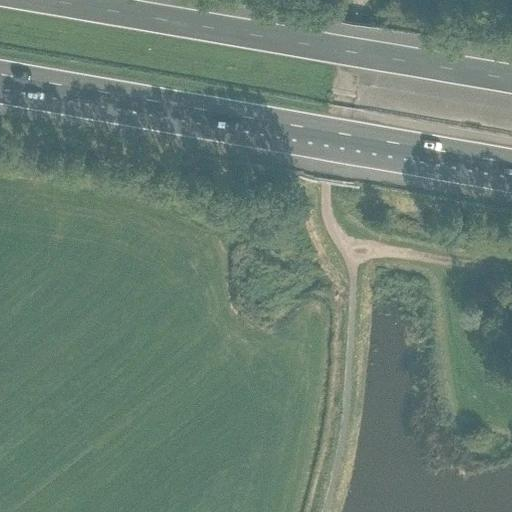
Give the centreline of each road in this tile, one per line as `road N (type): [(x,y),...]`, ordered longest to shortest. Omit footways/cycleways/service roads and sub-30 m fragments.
road 1 (motorway): [(0,76),(511,165)]
road 2 (motorway): [(511,81),(33,0)]
road 3 (unclassified): [(353,283),(326,213),(326,184),(355,0)]
road 4 (track): [(434,260),(451,283),(477,395),(485,405),(511,406)]
